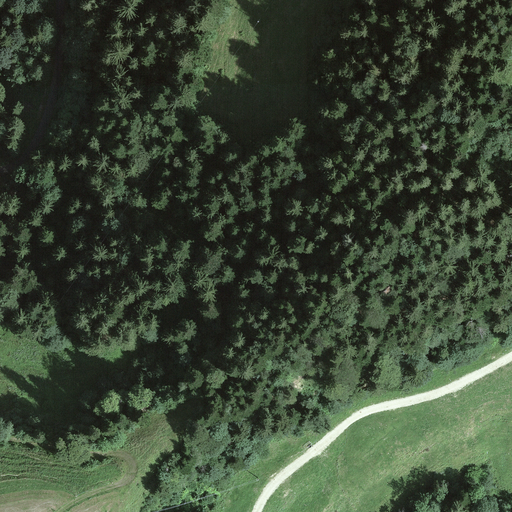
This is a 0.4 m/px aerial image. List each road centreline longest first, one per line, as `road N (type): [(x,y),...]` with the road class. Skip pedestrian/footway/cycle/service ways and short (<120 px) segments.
road 1 (track): [(225,301),(248,267),(261,93),(286,0)]
road 2 (track): [(256,511),(276,478),(347,420),(455,386),(511,354)]
road 3 (track): [(61,511),(121,483),(124,460),(0,438)]
road 4 (unclassified): [(62,0),(41,133),(0,172)]
